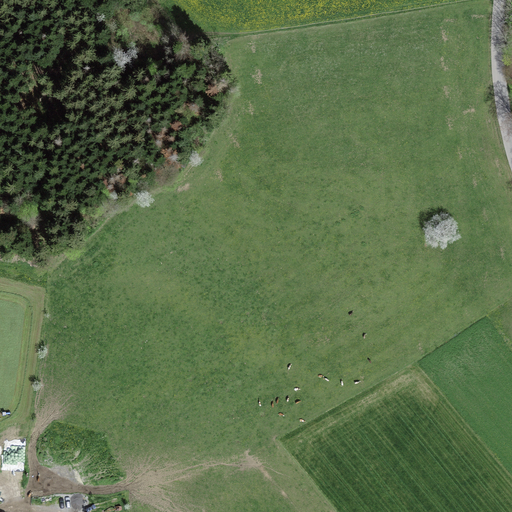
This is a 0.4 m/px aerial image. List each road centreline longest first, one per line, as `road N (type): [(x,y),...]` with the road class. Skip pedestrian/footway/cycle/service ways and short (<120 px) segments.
road 1 (track): [(60,64),(46,215),(51,272)]
road 2 (tertiary): [(511,149),(497,65),(500,0)]
